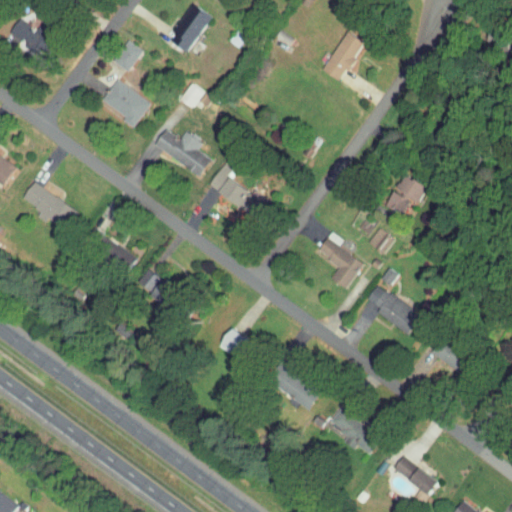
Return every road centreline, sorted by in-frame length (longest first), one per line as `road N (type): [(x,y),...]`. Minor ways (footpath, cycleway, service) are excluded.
road 1 (residential): [(511,472),(0,93)]
road 2 (residential): [(253,281),(452,6)]
road 3 (motorway): [(244,511),(0,329)]
road 4 (motorway): [(0,376),(183,511)]
road 5 (residential): [(39,123),(129,0)]
